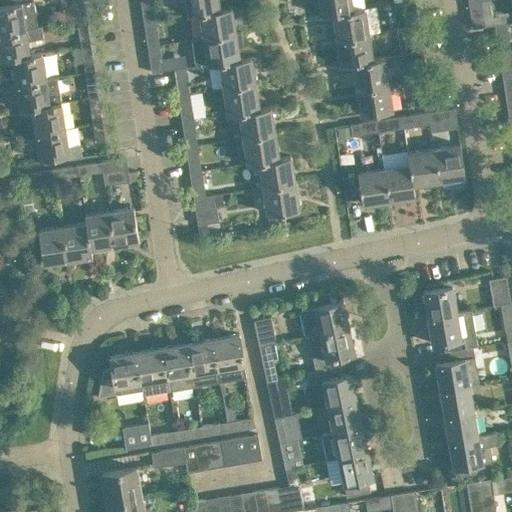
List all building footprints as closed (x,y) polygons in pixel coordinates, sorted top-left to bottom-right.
[(25,0),(24,0),(0,3),(0,30),(38,25),(34,0),(25,0)] [(77,19),(87,18),(84,0),(62,0),(65,20),(77,18),(77,19)] [(140,0),(144,19),(155,17),(152,0),(140,0)] [(219,7),(218,0),(186,0),(188,12),(231,6),(231,5),(219,7)] [(352,7),(351,0),(319,0),(322,13),(352,8),(352,7)] [(415,0),(404,0),(408,26),(419,24),(415,0)] [(473,26),(484,25),(480,0),(469,0),(473,26)] [(235,31),(231,6),(188,12),(188,13),(200,11),(204,36),(235,31)] [(335,22),(329,23),(332,38),(337,37),(368,32),(364,6),(352,7),(352,8),(333,11),(333,12),(335,22)] [(148,45),(159,43),(155,17),(144,19),(148,45)] [(81,45),(91,43),(87,18),(77,19),(81,45)] [(499,49),(510,47),(506,21),(495,23),(499,49)] [(38,25),(0,30),(0,55),(0,57),(0,58),(13,56),(12,55),(31,53),(31,52),(29,39),(45,37),(43,24),(38,25)] [(401,54),(412,52),(423,50),(419,24),(408,26),(397,28),(401,54)] [(204,36),(193,38),(197,64),(208,62),(220,61),(220,60),(239,57),(237,46),(243,45),(241,30),(235,31),(204,36)] [(372,57),(368,32),(337,37),(341,63),(384,56),(384,55),(372,57)] [(91,43),(81,45),(83,61),(85,71),(95,69),(91,43)] [(152,71),(163,69),(159,43),(148,45),(152,71)] [(511,57),(510,47),(499,49),(503,75),(511,73),(511,57)] [(416,77),(427,76),(423,50),(412,52),(416,77)] [(47,77),(43,51),(12,55),(13,56),(16,81),(47,77)] [(220,61),(208,62),(212,88),(224,86),(255,81),(253,71),(251,55),(239,57),(220,60),(220,61)] [(388,81),(384,56),(341,63),(353,61),(357,86),(388,81)] [(178,93),(190,91),(186,65),(174,67),(178,93)] [(89,96),(99,95),(95,69),(85,71),(89,96)] [(511,73),(503,75),(507,101),(511,99),(511,73)] [(57,75),(47,77),(16,81),(20,107),(62,101),(62,100),(60,101),(57,75)] [(420,104),(431,102),(427,76),(416,77),(420,104)] [(259,106),(255,81),(224,86),(228,112),(271,105),(259,106)] [(361,113),(392,108),(388,81),(357,86),(361,113)] [(182,119),(194,117),(190,91),(178,93),(182,119)] [(93,122),(103,121),(99,95),(89,96),(93,122)] [(66,126),(62,101),(20,107),(32,105),(36,131),(66,126)] [(275,131),(271,105),(228,112),(240,110),(244,136),(275,131)] [(431,129),(458,125),(455,106),(428,110),(431,129)] [(431,129),(428,110),(403,114),(404,126),(430,122),(431,130),(431,129)] [(379,130),(404,126),(403,114),(377,118),(379,130)] [(186,145),(197,143),(194,117),(182,119),(186,145)] [(352,134),(379,130),(377,118),(350,122),(352,134)] [(96,139),(105,138),(103,121),(93,122),(96,139)] [(350,125),(338,126),(339,138),(352,136),(350,125)] [(68,144),(66,126),(36,131),(40,157),(69,153),(69,157),(82,155),(80,142),(68,144)] [(279,156),(275,131),(244,136),(248,161),(291,155),(291,154),(279,156)] [(190,170),(201,169),(197,143),(186,145),(190,170)] [(460,143),(434,147),(439,178),(465,174),(460,143)] [(434,147),(408,151),(410,163),(413,182),(414,182),(439,178),(434,147)] [(251,187),(263,185),(295,180),(291,155),(248,161),(251,187)] [(128,169),(126,156),(102,160),(103,170),(105,183),(137,179),(135,168),(128,169)] [(80,173),(103,170),(102,160),(78,164),(80,173)] [(410,163),(384,167),(389,198),(415,194),(414,182),(413,182),(410,163)] [(56,177),(80,173),(78,164),(54,167),(56,177)] [(32,183),(56,179),(56,177),(54,167),(30,171),(32,183)] [(363,202),(389,198),(384,167),(358,171),(363,202)] [(201,169),(190,170),(194,196),(205,194),(204,183),(202,171),(201,169)] [(268,212),(299,207),(295,180),(263,185),(268,212)] [(205,194),(194,196),(198,223),(199,222),(206,221),(209,221),(219,219),(216,205),(223,204),(221,192),(221,191),(205,194)] [(23,198),(22,198),(23,208),(25,208),(32,207),(31,197),(23,198)] [(115,242),(139,239),(134,205),(109,209),(115,242)] [(92,254),(93,254),(91,246),(115,242),(109,209),(86,213),(92,254)] [(68,258),(92,254),(86,213),(85,213),(86,220),(63,224),(68,258)] [(44,261),(68,258),(63,224),(39,228),(44,261)] [(494,304),(501,303),(511,301),(506,275),(489,277),(494,304)] [(428,315),(457,310),(453,284),(423,289),(428,315)] [(305,334),(308,334),(349,325),(343,299),(300,308),(305,334)] [(506,329),(511,327),(511,309),(511,301),(501,303),(506,329)] [(471,308),(457,310),(428,315),(432,341),(464,336),(466,345),(477,343),(471,308)] [(259,343),(277,340),(271,314),(253,318),(259,343)] [(336,365),(345,364),(342,354),(355,351),(349,325),(308,334),(316,370),(336,365)] [(221,379),(246,375),(244,362),(245,362),(240,332),(213,337),(221,379)] [(195,384),(221,379),(213,337),(188,341),(193,371),(195,384)] [(267,379),(278,377),(274,359),(281,357),(277,340),(259,343),(267,379)] [(169,388),(195,384),(193,371),(188,341),(162,345),(167,375),(169,388)] [(439,361),(436,361),(440,387),(470,382),(469,381),(479,380),(475,354),(473,344),(466,345),(468,356),(465,356),(451,358),(439,361)] [(144,393),(169,388),(167,375),(162,345),(136,350),(144,393)] [(103,368),(98,394),(118,391),(143,387),(136,350),(110,354),(112,366),(103,368)] [(316,370),(307,372),(309,382),(322,380),(328,404),(357,398),(351,372),(338,375),(336,365),(316,370)] [(269,389),(279,387),(281,387),(279,376),(278,377),(267,379),(269,389)] [(445,413),(474,408),(470,382),(440,387),(445,413)] [(275,415),(284,414),(279,387),(269,389),(275,415)] [(333,430),(362,423),(357,398),(328,404),(333,430)] [(449,438),(478,433),(474,408),(445,413),(449,438)] [(280,440),(290,438),(284,414),(275,415),(280,440)] [(229,430),(255,425),(253,415),(227,419),(229,430)] [(203,434),(229,430),(227,419),(202,424),(203,434)] [(150,432),(148,421),(122,425),(126,447),(152,442),(150,432)] [(333,430),(321,432),(327,457),(339,455),(368,449),(362,423),(333,430)] [(178,438),(203,434),(202,424),(176,428),(178,438)] [(152,442),(178,438),(176,428),(150,432),(152,442)] [(476,471),(475,461),(492,458),(489,443),(498,441),(496,430),(478,433),(449,438),(454,465),(458,464),(459,474),(476,471)] [(237,462),(262,457),(258,432),(233,437),(237,462)] [(225,464),(237,462),(233,437),(220,439),(225,464)] [(286,467),(295,464),(290,438),(280,440),(286,467)] [(212,466),(225,464),(220,439),(208,441),(212,466)] [(200,468),(212,466),(208,441),(196,443),(200,468)] [(188,470),(200,468),(196,443),(183,445),(186,460),(188,470)] [(154,465),(186,460),(183,445),(152,450),(154,465)] [(368,449),(339,455),(344,481),(347,494),(370,490),(367,476),(373,475),(368,449)] [(283,511),(290,509),(304,507),(301,490),(295,464),(286,467),(289,484),(279,485),(283,511)] [(107,501),(141,495),(136,465),(102,471),(107,501)] [(491,477),(479,479),(484,511),(496,510),(493,492),(511,488),(511,474),(491,478),(491,477)] [(471,511),(481,511),(484,511),(479,479),(467,481),(471,511)] [(270,511),(273,511),(283,511),(279,485),(266,487),(270,511)] [(270,511),(266,487),(254,489),(257,511),(270,511)] [(245,511),(257,511),(254,489),(242,491),(245,511)] [(406,511),(419,511),(415,489),(403,491),(406,511)] [(232,511),(245,511),(242,491),(229,493),(232,511)] [(394,511),(406,511),(403,491),(391,493),(394,511)] [(219,511),(232,511),(229,493),(217,495),(219,511)] [(144,511),(141,495),(107,501),(109,511),(144,511)] [(207,511),(219,511),(217,495),(205,497),(207,511)] [(207,511),(205,497),(193,499),(194,511),(207,511)] [(328,511),(341,511),(340,501),(327,503),(328,511)] [(23,508),(22,503),(21,504),(21,505),(0,508),(0,511),(38,511),(38,506),(23,508)] [(328,511),(327,503),(316,505),(316,511),(328,511)]
